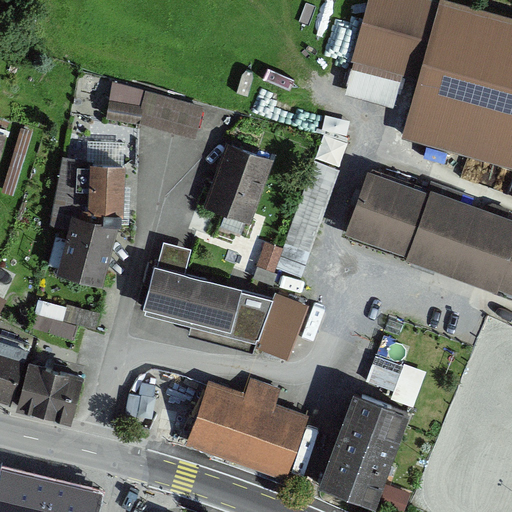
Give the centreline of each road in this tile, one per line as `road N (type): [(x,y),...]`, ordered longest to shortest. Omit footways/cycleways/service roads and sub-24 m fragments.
road 1 (tertiary): [(0,430),(142,465)]
road 2 (tertiary): [(142,465),(277,511)]
